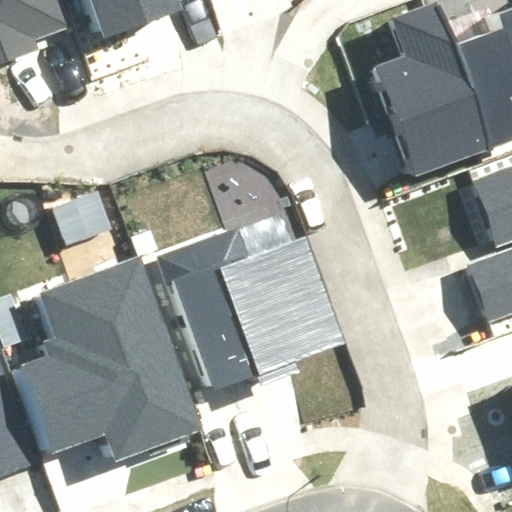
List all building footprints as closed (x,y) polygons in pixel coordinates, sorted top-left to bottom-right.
[(0,0),(0,52),(34,41),(30,32),(64,20),(57,0),(0,0)] [(82,0),(92,28),(170,1),(169,0),(82,0)] [(390,51),(362,62),(402,168),(476,141),(439,44),(422,0),(411,0),(375,13),(390,51)] [(486,26),(439,44),(476,141),(511,127),(511,0),(502,0),(479,10),(486,26)] [(488,242),(465,250),(488,308),(511,299),(511,159),(463,178),(488,242)] [(147,250),(195,383),(328,335),(292,234),(247,250),(236,218),(147,250)] [(11,359),(40,444),(98,424),(107,449),(190,420),(132,251),(28,287),(43,331),(31,335),(36,350),(11,359)] [(511,367),(500,372),(511,406),(511,367)] [(0,463),(30,453),(0,373),(0,463)]
